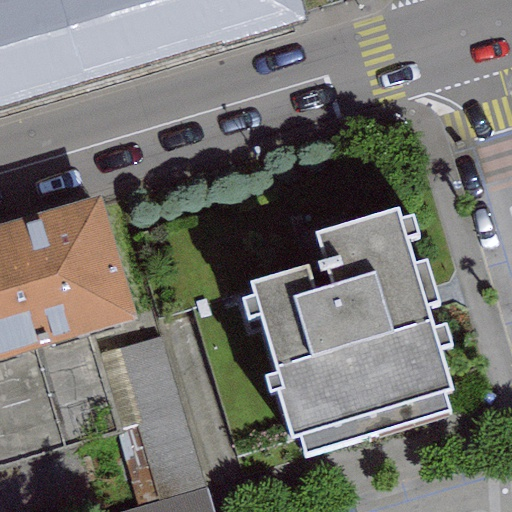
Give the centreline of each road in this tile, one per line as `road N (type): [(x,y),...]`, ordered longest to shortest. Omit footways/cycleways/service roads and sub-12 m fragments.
road 1 (primary): [(463,29),(0,166)]
road 2 (residential): [(463,29),(511,191)]
